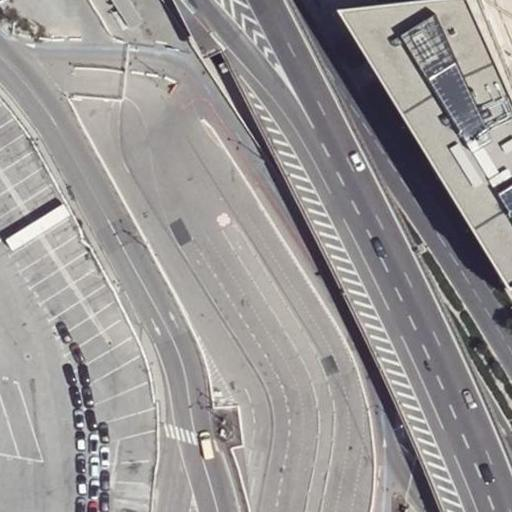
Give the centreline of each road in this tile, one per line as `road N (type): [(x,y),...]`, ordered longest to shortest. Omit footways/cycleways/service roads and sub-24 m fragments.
road 1 (tertiary): [(226,0),(511,460)]
road 2 (tertiary): [(511,357),(281,0)]
road 3 (motorway): [(342,181),(502,511)]
road 4 (motorway): [(201,0),(279,88),(342,181)]
road 5 (motorway): [(265,0),(342,181)]
